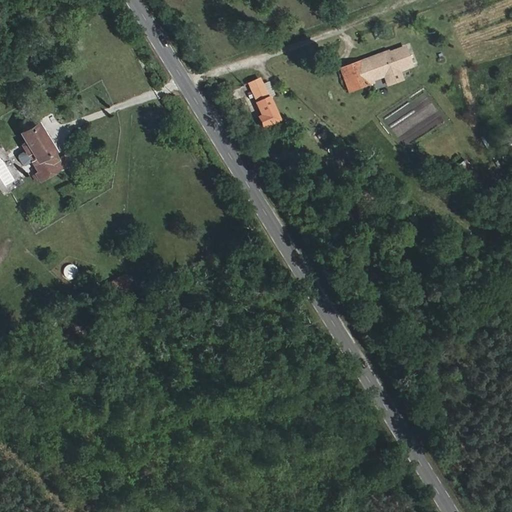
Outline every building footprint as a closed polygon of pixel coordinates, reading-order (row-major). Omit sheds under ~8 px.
[(381,58),(380,56),(343,68),(352,92),(378,83),(377,80),(387,77),(401,72),(402,72),(415,68),(409,48),(381,58)] [(279,113),(258,72),(245,78),(259,105),(252,109),(260,123),(279,113)] [(390,86),(405,81),(402,72),(401,72),(387,77),(390,86)] [(54,143),(36,115),(17,127),(24,138),(20,140),(34,162),(28,165),(34,175),(60,159),(53,148),(54,143)] [(458,163),(467,176),(475,171),(467,158),(458,163)] [(124,275),(107,281),(112,292),(128,286),(124,275)]
